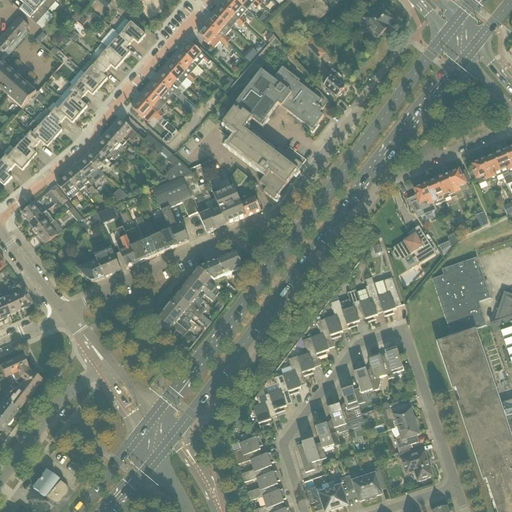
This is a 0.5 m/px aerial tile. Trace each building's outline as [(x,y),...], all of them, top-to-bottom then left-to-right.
[(25,5),(20,10),(31,19),(35,15),(42,6),(35,0),(21,0),(20,2),(25,5)] [(35,0),(42,6),(43,6),(49,11),(58,0),(35,0)] [(111,3),(112,2),(108,0),(97,0),(100,3),(107,8),(111,3)] [(108,0),(112,2),(111,3),(118,9),(120,6),(113,0),(108,0)] [(228,0),(223,6),(244,25),(247,21),(242,17),(247,11),(234,0),(228,0)] [(258,9),(261,6),(253,0),(234,0),(247,11),(253,4),(258,9)] [(289,0),(316,32),(324,26),(325,28),(345,10),(344,8),(349,3),(347,1),(348,0),(289,0)] [(242,28),(244,25),(223,6),(215,16),(226,26),(231,30),(237,23),(242,28)] [(395,22),(383,9),(378,14),(374,9),(371,9),(369,11),(369,14),(370,15),(369,16),(370,17),(364,22),(379,39),(388,31),(391,31),(393,29),(393,26),(392,25),(395,22)] [(81,18),(76,14),(72,19),(77,23),(81,18)] [(231,30),(226,26),(215,16),(207,25),(218,35),(219,34),(223,39),(226,35),(227,36),(232,30),(231,30)] [(84,26),(88,22),(83,18),(79,22),(84,26)] [(0,90),(23,110),(37,95),(0,62),(0,60),(29,27),(19,19),(0,40),(0,90)] [(139,45),(146,36),(131,23),(130,24),(125,19),(115,32),(120,36),(130,45),(134,41),(139,45)] [(207,25),(199,35),(210,44),(214,49),(220,42),(225,46),(223,48),(230,53),(234,49),(228,44),(223,39),(219,34),(218,35),(207,25)] [(41,44),(48,36),(43,32),(36,40),(41,44)] [(76,43),(80,38),(74,33),(70,37),(76,43)] [(270,44),(275,38),(271,34),(266,40),(270,44)] [(223,39),(228,44),(231,40),(227,36),(226,35),(223,39)] [(120,36),(109,49),(123,62),(131,54),(126,50),(130,45),(120,36)] [(67,47),(71,42),(67,37),(62,42),(67,47)] [(319,46),(312,39),(306,45),(313,52),(319,46)] [(209,65),(211,62),(190,44),(182,53),(198,67),(204,60),(209,65)] [(55,57),(59,51),(55,48),(50,53),(55,57)] [(116,71),(123,62),(109,49),(101,58),(97,62),(108,71),(112,67),(116,71)] [(195,81),(198,78),(192,73),(198,67),(182,53),(174,62),(195,81)] [(243,57),(250,63),(254,59),(247,53),(243,57)] [(104,76),(108,71),(97,62),(93,59),(89,63),(81,71),(86,75),(101,88),(108,80),(104,76)] [(182,86),(187,79),(192,84),(195,81),(174,62),(166,72),(182,86)] [(278,105),(305,125),(305,126),(310,119),(318,125),(324,117),(320,114),(329,102),(317,89),(313,95),(299,84),(300,82),(283,69),(274,81),(262,72),(233,110),(234,111),(224,125),(228,128),(226,131),(233,136),(235,134),(239,136),(230,147),(267,176),(260,185),(267,190),(264,194),(275,202),(303,165),(286,152),(281,159),(273,152),(271,155),(266,151),(268,149),(258,141),(256,144),(252,140),(253,138),(242,129),(246,124),(248,126),(252,121),(254,122),(260,113),(268,119),(278,105)] [(324,87),(338,98),(339,97),(340,97),(342,94),(346,89),(338,83),(342,77),(332,70),(326,78),(329,80),(324,87)] [(166,72),(157,81),(178,100),(194,113),(198,109),(183,95),(178,90),(182,86),(166,72)] [(56,74),(53,78),(58,82),(61,78),(56,74)] [(75,88),(85,97),(89,93),(93,97),(101,88),(86,75),(78,84),(75,88)] [(166,104),(170,100),(174,104),(178,100),(157,81),(149,90),(161,100),(165,104),(166,104)] [(81,102),(85,97),(75,88),(70,93),(72,95),(66,103),(80,116),(88,108),(81,102)] [(149,90),(141,100),(162,118),(165,115),(160,111),(165,104),(161,100),(149,90)] [(218,91),(213,97),(219,102),(225,96),(218,91)] [(41,96),(37,101),(42,106),(46,101),(41,96)] [(219,102),(213,97),(205,106),(211,112),(219,102)] [(149,123),(153,119),(154,117),(159,121),(162,118),(141,100),(133,109),(149,123)] [(174,104),(191,117),(194,113),(178,100),(174,104)] [(48,110),(62,123),(66,119),(73,125),(80,116),(66,103),(60,109),(54,104),(48,110)] [(58,127),(62,123),(48,110),(47,110),(42,115),(45,121),(40,127),(55,140),(63,131),(58,127)] [(55,140),(40,127),(34,121),(23,134),(27,137),(37,147),(41,142),(48,148),(55,140)] [(127,143),(130,139),(133,142),(139,136),(128,126),(128,124),(125,122),(123,122),(122,121),(113,131),(127,143)] [(168,123),(164,128),(170,133),(173,136),(177,131),(168,123)] [(145,140),(148,136),(138,128),(135,132),(145,140)] [(126,149),(123,147),(127,143),(113,131),(104,141),(120,155),(126,149)] [(149,135),(149,136),(145,140),(160,154),(164,148),(149,135)] [(33,151),(37,147),(27,137),(23,142),(15,150),(30,163),(38,155),(33,151)] [(115,161),(120,155),(104,141),(96,151),(109,163),(110,163),(113,159),(115,161)] [(30,163),(15,150),(8,158),(6,156),(2,161),(12,170),(16,166),(23,172),(30,163)] [(96,151),(87,161),(98,171),(98,170),(103,174),(107,170),(110,172),(111,171),(115,175),(119,171),(114,167),(110,163),(109,163),(96,151)] [(496,155),(494,156),(503,176),(504,179),(510,176),(511,180),(511,167),(505,152),(501,154),(500,153),(496,155)] [(171,183),(183,178),(194,174),(173,155),(167,161),(174,167),(165,178),(167,180),(171,183)] [(492,182),(495,181),(498,180),(497,178),(503,176),(494,156),(492,157),(488,159),(483,161),(492,182)] [(0,183),(5,187),(12,179),(8,175),(12,170),(2,161),(0,163),(0,183)] [(93,179),(95,181),(98,179),(100,177),(103,175),(102,174),(103,174),(98,170),(98,171),(87,161),(77,169),(89,182),(93,179)] [(487,185),(489,183),(492,182),(483,161),(478,163),(474,164),(474,165),(472,166),(474,171),(469,174),(472,181),(476,179),(479,186),(486,183),(487,185)] [(212,171),(208,162),(202,164),(206,173),(212,171)] [(84,186),(89,182),(77,169),(67,177),(80,192),(86,187),(84,186)] [(230,179),(234,188),(235,189),(242,186),(248,178),(238,170),(230,179)] [(455,195),(458,201),(464,198),(462,193),(469,190),(463,177),(462,178),(459,171),(457,172),(453,174),(448,176),(455,195)] [(199,187),(194,174),(183,178),(193,201),(197,199),(203,197),(199,188),(199,187)] [(450,197),(455,195),(448,176),(443,178),(439,179),(439,180),(437,181),(444,197),(450,195),(450,197)] [(67,177),(57,186),(69,199),(70,200),(80,192),(67,177)] [(165,217),(178,248),(190,242),(183,226),(178,228),(170,209),(183,204),(189,218),(199,214),(193,201),(183,178),(171,183),(171,184),(153,191),(162,212),(164,217),(165,217)] [(234,223),(247,218),(241,203),(235,189),(234,188),(232,190),(228,180),(218,184),(222,194),(234,223)] [(431,183),(426,185),(435,207),(446,202),(445,200),(444,197),(437,181),(435,182),(435,181),(431,183)] [(211,201),(211,199),(205,185),(199,187),(199,188),(203,197),(217,230),(227,226),(215,200),(211,201)] [(416,197),(406,201),(418,218),(437,210),(435,207),(426,185),(421,188),(421,187),(417,189),(414,190),(417,197),(416,197)] [(65,198),(56,187),(51,191),(59,202),(65,198)] [(227,226),(234,223),(222,194),(214,197),(215,200),(227,226)] [(140,204),(146,201),(144,196),(137,199),(140,204)] [(203,197),(197,199),(202,213),(199,215),(207,235),(217,230),(203,197)] [(247,218),(261,211),(256,199),(250,202),(249,200),(241,203),(247,218)] [(33,206),(22,214),(23,215),(23,217),(25,220),(26,220),(30,225),(44,214),(41,210),(38,212),(33,206)] [(111,209),(98,214),(103,226),(116,221),(111,209)] [(44,214),(30,225),(34,230),(34,231),(36,234),(38,234),(38,235),(45,230),(55,222),(47,212),(44,214)] [(488,225),(483,214),(477,216),(482,228),(488,225)] [(165,217),(164,217),(157,220),(163,232),(164,231),(165,233),(161,235),(168,252),(178,248),(165,217)] [(136,221),(139,229),(144,240),(144,242),(141,244),(148,261),(158,256),(145,226),(145,225),(142,218),(136,221)] [(42,240),(46,245),(60,235),(64,232),(56,221),(55,222),(45,230),(38,235),(39,236),(38,237),(41,241),(42,240)] [(158,256),(168,252),(161,235),(155,238),(154,236),(157,234),(152,223),(145,225),(145,226),(158,256)] [(470,228),(463,231),(465,237),(473,234),(470,228)] [(120,253),(127,270),(138,265),(125,234),(123,229),(117,232),(121,241),(117,243),(120,252),(120,253)] [(401,258),(402,260),(412,254),(419,264),(435,254),(419,229),(418,229),(421,233),(395,249),(396,251),(394,253),(394,255),(395,257),(396,258),(398,259),(401,258)] [(138,265),(148,261),(141,244),(135,230),(125,234),(138,265)] [(459,234),(448,239),(452,246),(463,241),(459,234)] [(373,248),(375,255),(383,252),(381,245),(373,248)] [(105,279),(122,272),(112,249),(95,257),(98,263),(98,264),(105,279)] [(244,270),(237,254),(219,261),(221,268),(225,278),(232,275),(233,278),(238,276),(237,273),(244,270)] [(511,511),(511,437),(509,428),(511,427),(511,426),(511,298),(506,297),(503,307),(498,322),(491,324),(511,387),(511,400),(501,404),(476,330),(487,327),(479,304),(490,300),(477,259),(442,270),(444,276),(432,280),(452,338),(437,344),(453,391),(456,389),(461,403),(457,404),(483,482),(486,480),(497,511),(511,511)] [(219,261),(200,269),(212,279),(214,282),(218,285),(219,285),(227,281),(225,278),(221,268),(219,261)] [(92,283),(95,284),(105,279),(98,264),(79,271),(92,283)] [(215,290),(218,285),(214,282),(212,279),(200,269),(192,278),(217,298),(220,294),(215,290)] [(201,301),(205,296),(213,303),(213,302),(217,305),(221,300),(217,298),(192,278),(185,287),(201,301)] [(365,319),(367,324),(376,321),(375,316),(383,313),(378,298),(379,298),(374,286),(375,285),(372,279),(366,281),(368,287),(366,288),(367,290),(357,294),(360,305),(365,319)] [(393,310),(402,307),(393,279),(384,282),(375,285),(374,286),(379,298),(378,298),(383,313),(385,318),(395,315),(393,310)] [(24,292),(19,285),(11,292),(20,311),(31,306),(25,291),(24,292)] [(202,316),(203,316),(205,318),(208,314),(198,305),(201,301),(185,287),(178,296),(202,316)] [(9,316),(20,311),(11,292),(10,288),(8,289),(10,293),(6,295),(8,299),(3,302),(9,316)] [(348,329),(348,330),(358,327),(356,322),(365,319),(360,305),(357,294),(356,291),(348,294),(352,307),(342,310),(341,310),(348,329)] [(0,320),(9,316),(3,302),(0,296),(0,320)] [(187,319),(191,315),(198,321),(202,316),(178,296),(171,305),(187,319)] [(341,310),(342,310),(340,302),(331,305),(335,317),(325,320),(332,341),(341,337),(340,332),(348,330),(348,329),(341,310)] [(192,329),(184,323),(187,319),(171,305),(164,314),(188,334),(192,329)] [(157,323),(173,336),(177,332),(184,338),(188,334),(164,314),(157,323)] [(318,359),(327,356),(326,351),(335,348),(332,341),(325,320),(317,323),(321,336),(311,339),(318,359)] [(304,378),(313,375),(312,370),(321,367),(318,359),(311,339),(303,342),(307,354),(297,358),(304,378)] [(393,375),(404,371),(402,363),(403,362),(401,356),(399,356),(397,349),(385,352),(387,358),(382,360),(387,376),(388,380),(395,378),(393,375)] [(369,362),(372,371),(375,379),(370,381),(373,391),(373,392),(379,390),(381,382),(380,379),(387,376),(382,360),(380,354),(370,357),(371,361),(369,362)] [(5,365),(0,367),(0,369),(4,379),(11,375),(15,383),(28,372),(23,362),(24,361),(24,360),(24,359),(23,358),(22,357),(21,357),(20,357),(19,357),(19,358),(18,358),(17,359),(17,360),(11,363),(9,362),(5,364),(5,365)] [(290,397),(290,396),(299,393),(298,388),(307,385),(304,378),(297,358),(289,360),(293,373),(283,376),(290,397)] [(38,379),(37,379),(28,373),(28,372),(15,383),(21,387),(17,392),(27,400),(30,395),(32,395),(34,392),(34,390),(38,385),(39,385),(40,385),(40,384),(41,384),(41,383),(41,382),(41,381),(41,380),(40,380),(40,379),(39,379),(38,379)] [(370,381),(366,372),(355,375),(360,389),(354,391),(359,405),(365,403),(362,394),(373,391),(370,381)] [(276,415),(285,412),(284,407),(293,404),(290,396),(290,397),(283,376),(275,379),(279,392),(269,395),(276,415)] [(360,410),(359,405),(354,391),(353,389),(342,393),(346,407),(341,409),(346,424),(356,420),(363,418),(360,410)] [(23,405),(27,400),(17,392),(14,390),(9,394),(4,402),(3,402),(17,412),(19,410),(21,410),(24,407),(23,405)] [(253,408),(260,429),(270,426),(268,420),(277,417),(276,415),(269,395),(257,399),(260,406),(253,408)] [(0,421),(6,426),(7,426),(8,427),(16,416),(15,415),(17,412),(3,402),(4,402),(0,398),(0,421)] [(367,401),(369,409),(378,407),(376,399),(367,401)] [(398,429),(417,422),(417,421),(417,420),(416,419),(416,418),(415,418),(414,417),(414,416),(413,415),(411,410),(408,411),(404,401),(380,409),(383,419),(396,422),(398,429)] [(329,410),(336,431),(339,432),(339,434),(348,431),(346,424),(341,409),(340,406),(329,410)] [(413,449),(412,446),(417,444),(414,437),(419,435),(418,431),(418,430),(418,429),(418,428),(418,427),(418,426),(418,425),(418,423),(417,422),(398,429),(400,435),(395,441),(399,454),(413,449)] [(315,446),(320,461),(327,459),(324,450),(334,446),(331,435),(327,424),(315,427),(321,444),(315,446)] [(331,435),(334,446),(335,448),(341,446),(337,433),(331,435)] [(263,447),(260,437),(240,444),(242,450),(234,453),(238,466),(251,461),(261,458),(261,457),(258,449),(263,447)] [(298,452),(306,474),(314,471),(312,464),(320,461),(315,446),(314,441),(302,445),(304,450),(298,452)] [(407,474),(410,473),(415,471),(418,481),(420,480),(420,482),(426,480),(426,479),(432,476),(429,467),(431,467),(429,461),(427,462),(424,453),(415,456),(413,449),(399,454),(398,454),(400,461),(403,461),(407,474)] [(254,471),(242,475),(244,484),(257,480),(257,479),(272,474),(269,465),(274,464),(271,454),(261,457),(261,458),(251,461),(254,471)] [(364,479),(371,500),(376,498),(377,497),(381,495),(377,482),(383,480),(379,468),(373,471),(374,475),(364,479)] [(260,489),(248,493),(251,502),(263,498),(263,497),(278,492),(275,484),(280,482),(277,472),(272,474),(257,479),(257,480),(260,489)] [(46,473),(33,490),(44,498),(57,481),(46,473)] [(371,500),(364,479),(353,482),(351,476),(345,478),(349,492),(355,490),(359,503),(364,501),(365,502),(371,500)] [(343,494),(349,492),(345,478),(334,482),(336,488),(330,490),(337,510),(348,507),(343,494)] [(307,491),(311,505),(320,501),(324,511),(331,511),(337,510),(330,490),(328,484),(307,491)] [(254,511),(253,511),(279,511),(284,511),(284,510),(281,502),(287,500),(283,490),(278,492),(263,497),(263,498),(266,507),(254,511)]
